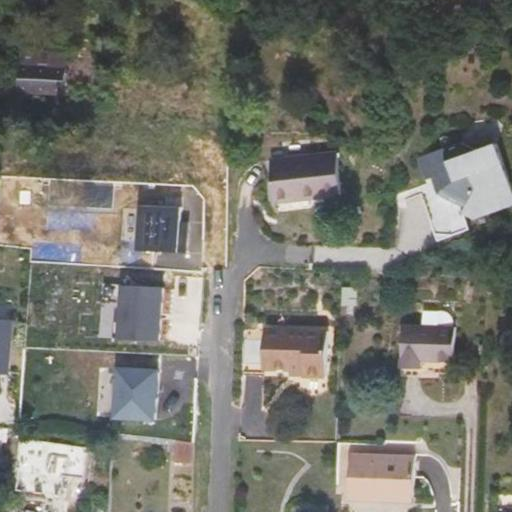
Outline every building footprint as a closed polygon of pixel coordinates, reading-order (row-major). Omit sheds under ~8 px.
[(25,52),(22,90),(31,91),(62,93),(65,55),(25,52)] [(419,159),(427,180),(434,179),(439,194),(468,207),(465,214),(477,220),(511,207),(511,184),(497,143),(480,150),(461,143),(419,159)] [(337,152),(270,158),(273,188),(275,203),(342,197),(337,152)] [(247,158),(251,190),(273,188),(270,158),(270,156),(247,158)] [(138,255),(178,255),(178,207),(139,206),(138,255)] [(358,286),(344,286),(343,306),(358,306),(358,286)] [(130,336),(169,337),(170,288),(130,288),(130,336)] [(401,325),(401,361),(424,361),(455,362),(455,326),(452,326),(452,321),(452,319),(451,318),(450,316),(449,315),(448,314),(447,314),(446,313),(445,312),(444,312),(443,311),(441,311),(421,311),(421,325),(401,325)] [(0,370),(15,371),(16,318),(0,317),(0,370)] [(275,369),(293,370),(306,370),(306,376),(328,377),(329,333),(245,329),(244,375),(266,377),(265,369),(266,351),(274,351),(275,369)] [(265,369),(275,369),(274,351),(266,351),(265,369)] [(126,419),(166,420),(166,371),(127,371),(126,419)] [(26,439),(22,470),(23,470),(65,476),(91,480),(95,441),(49,435),(49,443),(26,439)] [(177,462),(197,463),(197,441),(178,440),(177,462)] [(350,501),(415,502),(417,454),(352,452),(350,501)] [(65,476),(23,470),(20,490),(62,496),(65,476)]
